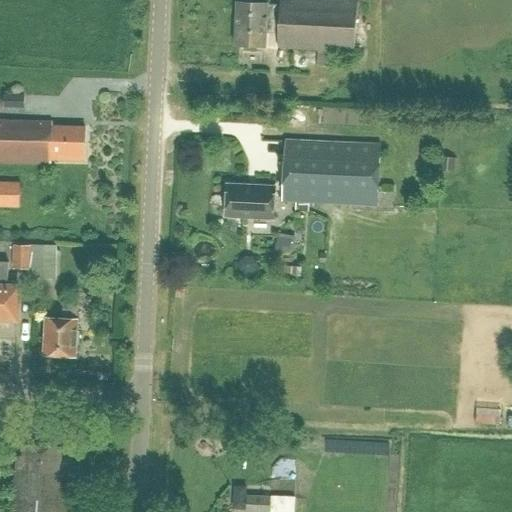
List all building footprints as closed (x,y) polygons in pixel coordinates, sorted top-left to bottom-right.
[(354,51),(357,3),(314,0),(280,0),(280,10),(269,9),(269,4),(237,2),(234,44),(267,46),(268,28),(279,29),(278,47),(354,51)] [(332,51),(318,50),(317,65),(331,66),(332,51)] [(24,108),(24,95),(4,94),(4,107),(24,108)] [(84,161),(85,127),(52,126),(52,122),(0,119),(0,162),(50,164),(50,160),(84,161)] [(380,144),(285,140),(282,201),(296,202),(295,210),(309,211),(309,202),(378,205),(380,144)] [(415,155),(416,166),(433,165),(432,154),(415,155)] [(441,156),(439,170),(454,172),(456,158),(441,156)] [(0,207),(20,208),(20,182),(0,181),(0,207)] [(274,218),(275,186),(227,184),(226,216),(274,218)] [(12,269),(31,269),(30,286),(55,287),(57,245),(32,245),(32,246),(13,245),(12,269)] [(0,319),(17,320),(19,286),(7,285),(8,262),(0,261),(0,319)] [(77,356),(79,319),(77,319),(78,302),(64,301),(63,318),(46,317),(43,354),(77,356)] [(66,511),(68,486),(60,485),(62,447),(23,444),(22,455),(16,455),(15,479),(12,479),(9,511),(66,511)] [(256,511),(293,511),(295,497),(271,496),(247,494),(247,511),(256,511)]
